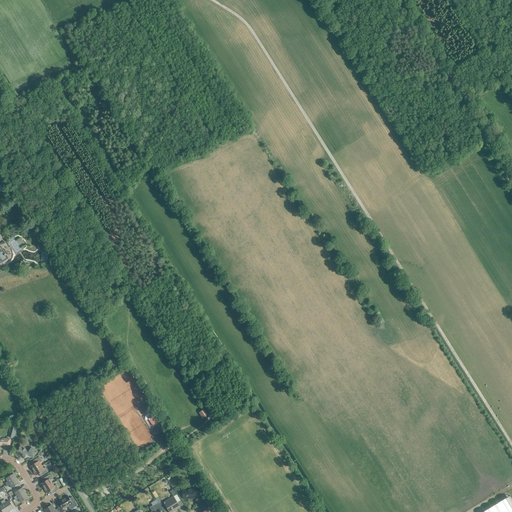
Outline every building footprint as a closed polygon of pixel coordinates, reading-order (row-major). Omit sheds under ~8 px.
[(160,421),(155,413),(148,417),(153,426),(160,421)] [(28,452),(20,446),(16,452),(24,458),(27,453),(32,457),(37,451),(31,448),(28,452)] [(33,471),(42,465),(40,463),(42,461),(39,457),(31,461),(33,464),(30,466),(33,471)] [(42,465),(33,471),(36,475),(39,474),(41,476),(48,472),(45,467),(43,468),(42,465)] [(5,483),(6,485),(16,478),(13,473),(6,478),(8,481),(5,483)] [(44,488),(52,483),(51,480),(53,479),(50,474),(42,479),(44,482),(41,483),(44,488)] [(19,483),(16,478),(6,485),(7,486),(10,485),(12,488),(19,483)] [(52,483),(44,488),(47,493),(50,491),(51,494),(59,489),(56,484),(54,486),(52,483)] [(194,494),(199,494),(198,487),(193,487),(193,489),(183,490),(183,499),(194,498),(194,494)] [(15,499),(25,492),(22,488),(14,492),(16,495),(14,497),(15,499)] [(25,492),(15,499),(16,500),(18,498),(20,502),(28,497),(25,492)] [(177,502),(180,500),(177,494),(164,502),(169,511),(171,511),(180,507),(177,502)] [(68,506),(70,510),(70,509),(71,510),(74,507),(75,507),(77,505),(72,497),(69,498),(68,496),(63,499),(68,506)] [(511,511),(511,503),(508,496),(482,511),(511,511)] [(60,504),(57,506),(58,508),(60,511),(62,511),(66,510),(65,508),(68,506),(63,499),(58,502),(60,504)] [(199,510),(200,511),(209,511),(211,511),(208,507),(212,504),(209,499),(203,503),(205,506),(199,510)] [(4,500),(2,501),(9,511),(14,508),(9,500),(6,502),(4,500)] [(6,511),(9,511),(2,501),(1,502),(2,504),(0,505),(0,507),(2,511),(6,511)] [(163,510),(158,503),(151,507),(153,510),(150,511),(159,511),(163,510)]
